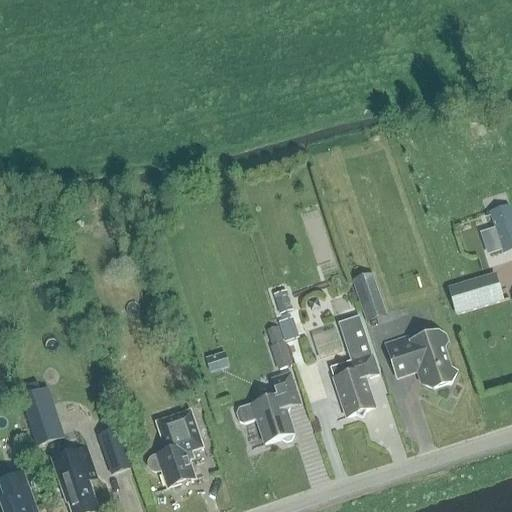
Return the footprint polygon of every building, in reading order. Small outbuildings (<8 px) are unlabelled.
[(155,214),(162,219),(168,211),(160,206),(155,214)] [(500,251),(511,247),(511,216),(509,206),(487,213),(500,251)] [(386,318),(372,275),(351,282),(365,324),(386,318)] [(503,302),(494,275),(446,289),(455,317),(503,302)] [(156,323),(167,320),(154,280),(144,283),(146,289),(145,289),(156,323)] [(291,312),(285,293),(273,297),(279,316),(291,312)] [(364,381),(378,377),(358,318),(337,325),(349,363),(329,370),(346,420),(374,411),(364,381)] [(277,372),(291,367),(283,343),(282,343),(277,328),(266,332),(271,347),(269,348),(277,372)] [(417,373),(421,386),(432,393),(449,386),(455,375),(449,372),(442,351),(446,345),(444,340),(437,335),(407,344),(406,340),(385,346),(396,380),(417,373)] [(237,410),(235,415),(238,424),(243,426),(256,422),(264,447),(280,441),(285,444),(291,442),(293,437),(286,416),(288,410),(299,407),(289,376),(270,382),(275,395),(265,398),(263,400),(264,402),(237,410)] [(44,392),(19,400),(36,450),(60,442),(44,392)] [(163,473),(168,490),(193,482),(187,463),(193,461),(190,451),(201,448),(191,414),(158,425),(167,454),(160,457),(160,455),(152,458),(149,460),(148,461),(146,466),(147,470),(149,474),(153,476),(157,475),(163,473)] [(117,431),(96,438),(110,478),(130,472),(117,431)] [(97,511),(88,484),(98,481),(87,449),(51,461),(66,505),(68,504),(70,511),(97,511)] [(0,501),(0,506),(2,511),(35,511),(28,491),(0,501)]
